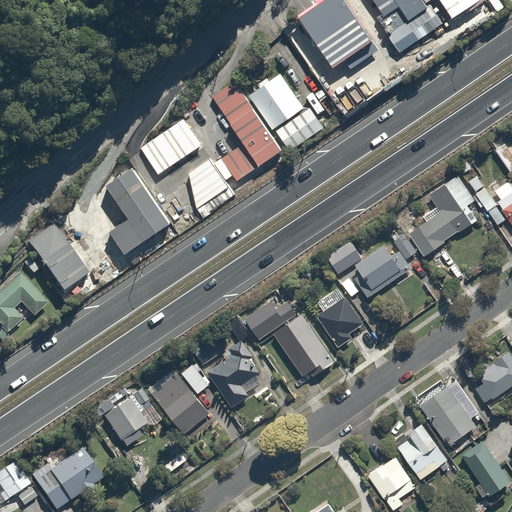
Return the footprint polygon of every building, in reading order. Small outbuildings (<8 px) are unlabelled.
[(343,0),(322,0),(297,18),(332,68),(344,59),(351,68),(378,50),(343,0)] [(427,7),(422,0),(394,0),(397,3),(408,20),(427,7)] [(477,0),(439,0),(451,17),(477,0)] [(397,3),(376,17),(400,52),(442,23),(430,5),(427,7),(408,20),(397,3)] [(269,81),(236,104),(260,137),(293,115),(269,81)] [(269,154),(224,91),(201,107),(246,170),(269,154)] [(312,130),(302,114),(266,139),(277,155),(312,130)] [(187,152),(170,127),(128,156),(146,181),(187,152)] [(511,143),(504,133),(491,143),(511,172),(511,143)] [(465,155),(455,163),(499,225),(509,218),(511,222),(511,176),(510,173),(488,188),(465,155)] [(208,159),(187,173),(196,215),(228,189),(208,159)] [(155,223),(121,174),(96,191),(130,240),(155,223)] [(461,175),(431,195),(438,206),(425,215),(430,223),(414,234),(429,257),(448,244),(446,242),(462,231),(463,233),(482,220),(472,205),(479,201),(461,175)] [(408,214),(400,220),(410,234),(419,227),(408,214)] [(75,275),(43,229),(18,247),(50,292),(75,275)] [(397,242),(395,243),(408,260),(420,250),(407,234),(403,238),(398,232),(393,237),(397,242)] [(389,245),(359,266),(378,292),(407,271),(389,245)] [(7,281),(0,288),(0,333),(17,317),(21,320),(33,308),(7,281)] [(343,288),(320,302),(326,312),(320,315),(335,342),(340,340),(342,344),(354,338),(351,334),(368,324),(352,296),(348,298),(343,288)] [(273,301),(248,318),(263,340),(301,314),(291,300),(279,308),(273,301)] [(304,314),(276,334),(307,376),(314,370),(317,374),(331,364),(327,359),(334,355),(304,314)] [(228,359),(210,371),(235,407),(252,396),(246,386),(263,374),(254,361),(258,358),(246,340),(224,354),(228,359)] [(216,341),(196,353),(204,365),(223,353),(216,341)] [(488,381),(477,389),(489,408),(511,393),(511,351),(482,372),(488,381)] [(197,363),(184,373),(201,394),(214,383),(197,363)] [(177,368),(151,390),(188,435),(215,413),(177,368)] [(460,380),(423,405),(446,439),(451,436),(456,444),(481,427),(478,423),(486,418),(460,380)] [(144,390),(110,415),(115,422),(109,426),(114,434),(117,432),(124,442),(151,423),(141,409),(152,401),(144,390)] [(412,439),(401,447),(426,484),(438,476),(434,471),(452,459),(428,424),(413,434),(418,443),(416,444),(412,439)] [(511,474),(490,440),(467,455),(496,499),(511,488),(511,474)] [(50,463),(33,475),(58,511),(60,511),(86,494),(88,498),(100,490),(97,486),(107,479),(86,448),(54,470),(50,463)] [(385,463),(369,475),(397,511),(413,500),(409,495),(419,488),(415,482),(417,480),(398,456),(386,465),(385,463)] [(19,461),(0,472),(0,483),(5,491),(0,493),(0,494),(10,509),(31,495),(27,490),(35,485),(19,461)]
